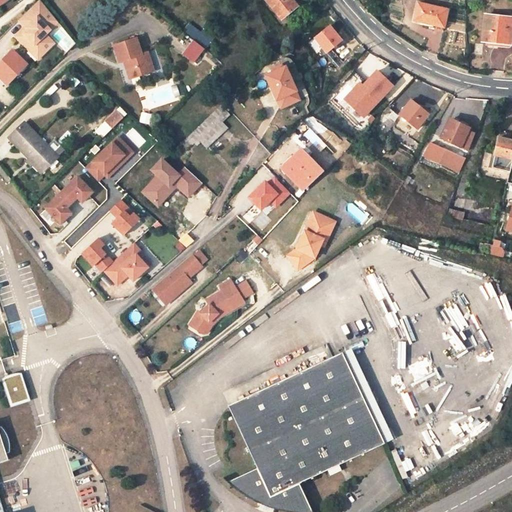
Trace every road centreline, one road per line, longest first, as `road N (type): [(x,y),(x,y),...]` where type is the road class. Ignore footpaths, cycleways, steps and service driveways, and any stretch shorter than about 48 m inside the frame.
road 1 (residential): [(0,199),(145,389),(173,511)]
road 2 (tertiary): [(343,0),(378,38),(421,65),(511,88)]
